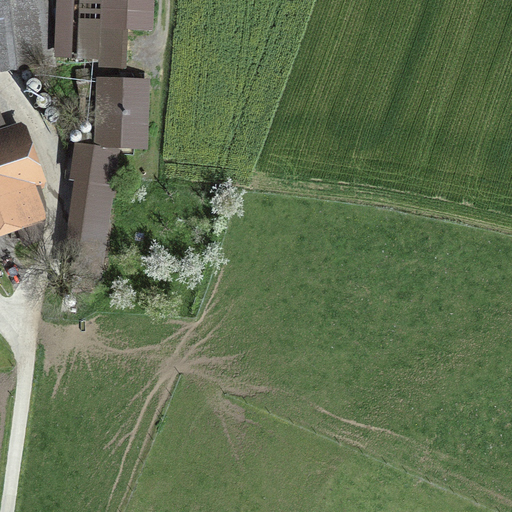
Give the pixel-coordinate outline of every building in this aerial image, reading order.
[(6,0),(15,68),(51,64),(43,0),(6,0)] [(147,6),(147,0),(57,0),(55,53),(112,55),(114,24),(96,23),(97,4),(147,6)] [(39,89),(41,84),(39,78),(33,76),(28,79),(26,84),(29,90),(34,91),(39,89)] [(150,80),(97,78),(94,146),(147,148),(150,80)] [(49,103),(50,96),(46,92),(39,92),(36,98),(38,104),(44,106),(49,103)] [(49,105),(45,109),(45,115),(49,119),(55,119),(59,115),(59,110),(55,105),(49,105)] [(0,143),(0,228),(3,228),(5,233),(44,219),(34,191),(45,187),(26,134),(0,143)] [(93,150),(92,158),(77,156),(74,179),(78,180),(65,269),(98,273),(115,153),(93,150)]
